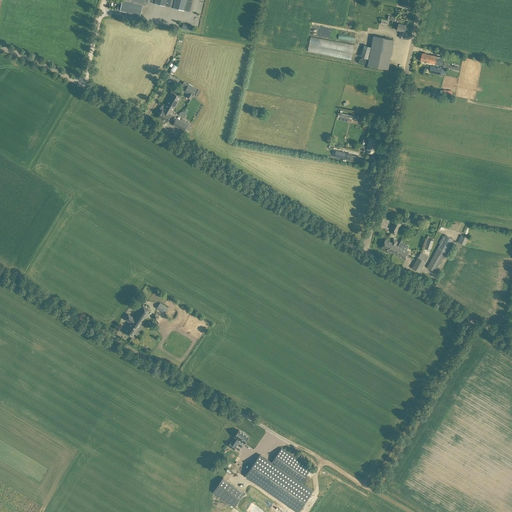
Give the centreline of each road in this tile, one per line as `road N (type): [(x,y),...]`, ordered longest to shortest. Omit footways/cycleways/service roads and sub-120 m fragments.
road 1 (unclassified): [(367,253),(38,63),(0,50)]
road 2 (unclassified): [(265,428),(0,270)]
road 3 (unclassified): [(367,253),(424,0)]
road 4 (unclassified): [(511,342),(367,253)]
